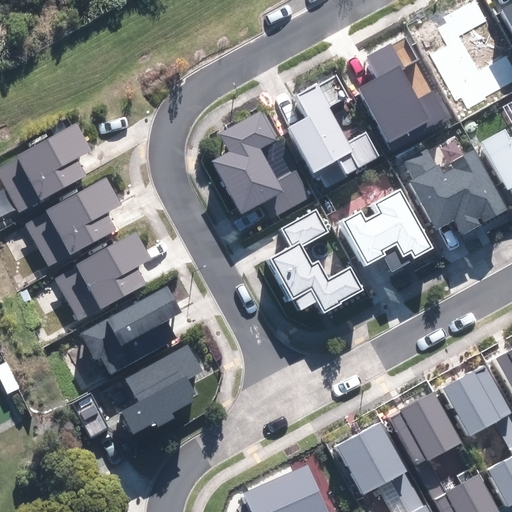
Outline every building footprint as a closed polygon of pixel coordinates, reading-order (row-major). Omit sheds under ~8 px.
[(511,2),(501,8),(511,27),(511,2)] [(391,147),(451,115),(437,91),(434,92),(433,89),(417,98),(402,69),(406,67),(392,42),(365,56),(377,79),(359,89),(391,147)] [(339,160),(347,174),(379,157),(366,132),(348,141),(329,104),(347,95),(337,75),(297,95),(309,117),(288,128),(313,174),(339,160)] [(266,201),(275,217),(312,197),(297,169),(276,181),(259,148),(277,138),(262,110),(220,133),(230,151),(213,161),(242,214),(266,201)] [(0,165),(0,180),(18,212),(85,174),(76,158),(91,150),(75,123),(0,165)] [(511,187),(511,136),(511,137),(506,128),(481,142),(508,190),(511,187)] [(453,220),(462,236),(480,225),(477,220),(481,218),(484,222),(508,208),(473,149),(451,161),(456,169),(446,174),(439,163),(433,166),(423,149),(402,161),(412,179),(409,181),(437,229),(453,220)] [(25,225),(49,267),(116,229),(107,213),(122,205),(106,179),(25,225)] [(343,219),(366,264),(383,256),(391,271),(433,250),(402,189),(373,203),(378,212),(365,219),(361,210),(343,219)] [(341,302),(363,290),(351,267),(328,280),(318,262),(312,265),(302,246),(329,231),(317,209),(281,228),(292,247),(270,259),(292,301),(295,299),(301,310),(319,300),(325,313),(342,304),(341,302)] [(55,278),(79,321),(146,283),(138,267),(152,259),(137,232),(55,278)] [(53,282),(30,293),(43,319),(66,308),(53,282)] [(104,363),(111,376),(179,338),(170,322),(184,314),(169,287),(82,336),(99,366),(104,363)] [(0,409),(33,393),(0,326),(0,409)] [(121,410),(133,432),(154,421),(158,428),(176,419),(171,411),(193,400),(191,397),(197,393),(189,378),(205,370),(191,344),(127,378),(139,401),(121,410)] [(511,351),(497,359),(511,387),(511,351)] [(510,507),(511,506),(511,407),(488,364),(443,389),(470,437),(499,421),(511,444),(511,457),(489,470),(510,507)] [(88,439),(108,429),(90,394),(70,404),(88,439)] [(390,417),(439,511),(495,511),(477,477),(449,492),(431,458),(461,443),(435,394),(390,417)] [(431,511),(382,422),(337,446),(364,495),(393,479),(411,511),(431,511)] [(327,511),(307,465),(243,493),(251,511),(247,511),(327,511)]
